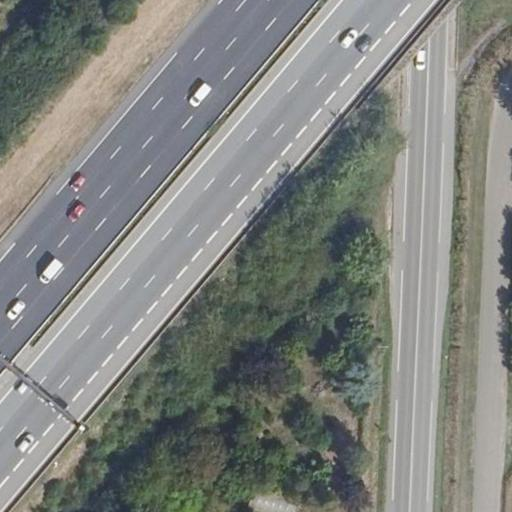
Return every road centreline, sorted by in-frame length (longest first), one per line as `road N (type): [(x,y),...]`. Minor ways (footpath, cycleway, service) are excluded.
road 1 (motorway): [(0,460),(391,0)]
road 2 (secondary): [(427,0),(408,511)]
road 3 (motorway): [(268,0),(0,316)]
